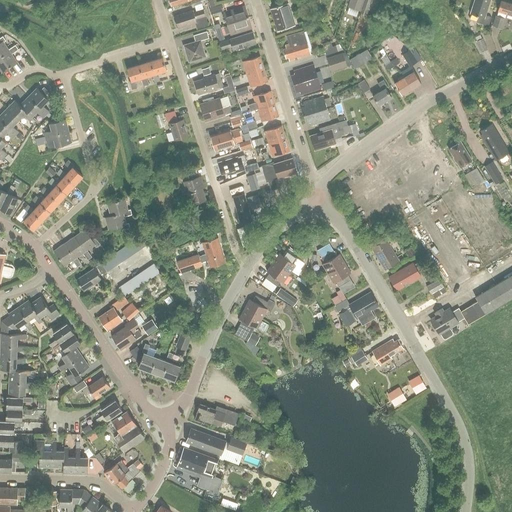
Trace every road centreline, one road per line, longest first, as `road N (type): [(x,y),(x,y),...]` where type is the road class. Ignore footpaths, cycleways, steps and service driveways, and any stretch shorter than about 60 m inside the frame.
road 1 (residential): [(170,42),(244,275)]
road 2 (unclassified): [(316,193),(359,150),(511,60)]
road 3 (residential): [(436,384),(369,266),(316,193)]
road 4 (residential): [(35,246),(95,191),(63,74)]
road 5 (residential): [(255,0),(316,193)]
road 6 (residential): [(163,421),(153,418),(54,273)]
road 7 (unclassified): [(163,421),(189,395),(244,275)]
road 8 (residential): [(132,511),(91,482),(0,478)]
road 9 (unclassified): [(466,511),(466,443),(436,384)]
